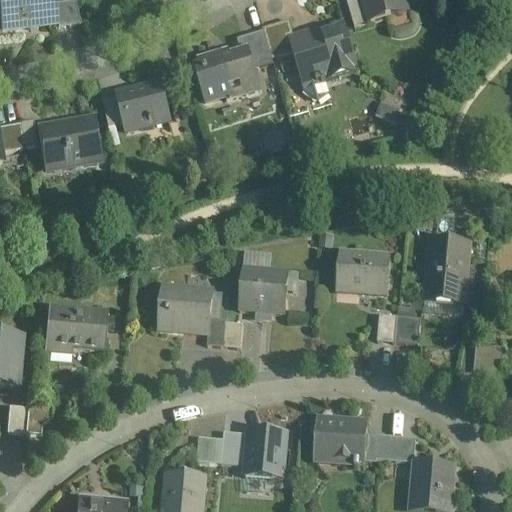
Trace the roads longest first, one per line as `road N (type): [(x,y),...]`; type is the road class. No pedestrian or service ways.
road 1 (residential): [(12,511),(45,469),(129,418),(189,397),(334,380),(395,389),(458,423),(483,452),(497,511)]
road 2 (residential): [(0,83),(69,73),(215,0)]
